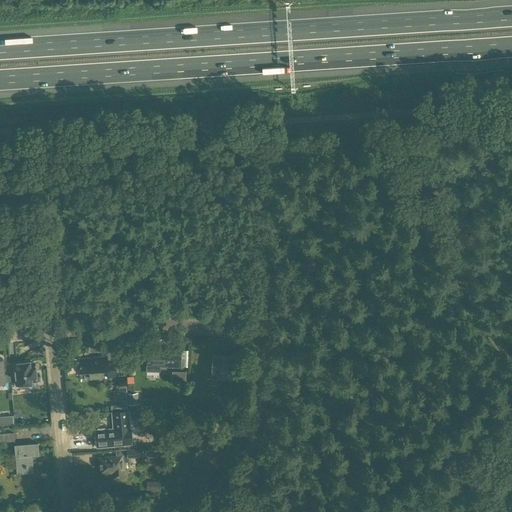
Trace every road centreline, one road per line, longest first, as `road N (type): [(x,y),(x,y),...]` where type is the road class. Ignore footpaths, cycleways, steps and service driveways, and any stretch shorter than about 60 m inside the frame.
road 1 (motorway): [(0,80),(511,46)]
road 2 (motorway): [(511,16),(0,49)]
road 3 (unclassified): [(0,141),(480,108)]
road 4 (residential): [(249,511),(264,328),(55,328)]
road 5 (track): [(275,120),(264,328)]
road 6 (residential): [(73,511),(55,328)]
